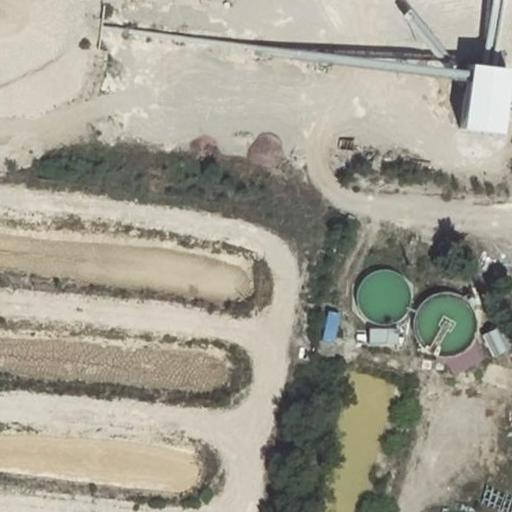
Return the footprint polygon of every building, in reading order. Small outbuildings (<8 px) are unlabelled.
[(463,129),(503,135),(511,76),(511,69),(473,64),(463,129)] [(365,267),(354,301),(399,317),(411,282),(365,267)] [(367,345),(397,346),(397,329),(367,328),(367,345)] [(498,328),(482,336),(493,359),(510,350),(498,328)] [(495,511),(511,511),(511,491),(501,489),(495,511)]
